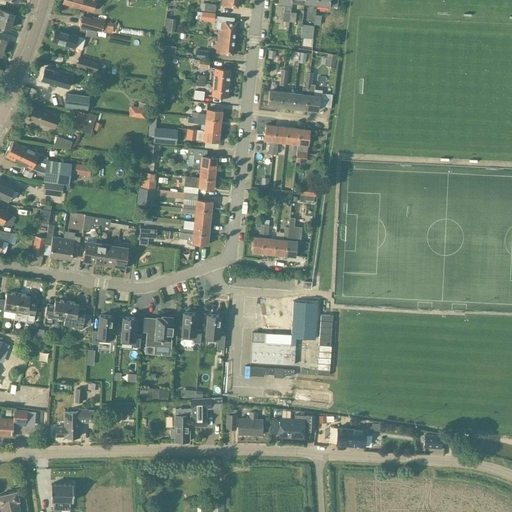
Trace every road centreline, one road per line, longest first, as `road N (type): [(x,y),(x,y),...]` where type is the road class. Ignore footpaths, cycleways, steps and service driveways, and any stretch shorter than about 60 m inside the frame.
road 1 (residential): [(0,267),(138,288),(228,257),(258,0)]
road 2 (unclassified): [(319,454),(0,455)]
road 3 (unclassified): [(511,476),(467,463),(319,454)]
